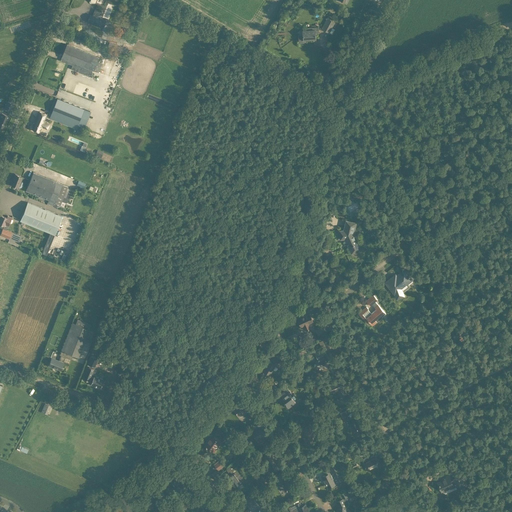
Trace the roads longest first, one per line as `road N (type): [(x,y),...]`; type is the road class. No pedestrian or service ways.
road 1 (residential): [(416,511),(325,311),(295,264)]
road 2 (track): [(334,102),(163,0)]
road 3 (track): [(511,27),(334,102)]
road 4 (unclassified): [(171,437),(0,364)]
road 5 (unclassified): [(0,157),(63,0)]
road 6 (track): [(295,264),(320,121),(334,102)]
road 7 (residential): [(325,511),(266,409),(231,377)]
road 8 (residential): [(231,377),(295,264)]
